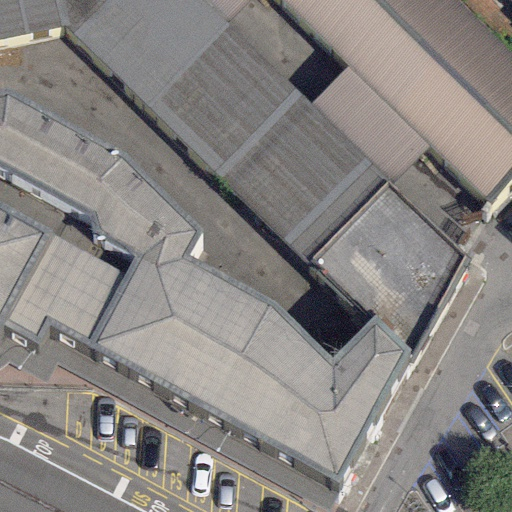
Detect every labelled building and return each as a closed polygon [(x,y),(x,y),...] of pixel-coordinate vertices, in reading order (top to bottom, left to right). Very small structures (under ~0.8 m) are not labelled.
[(511,68),(443,0),(0,0),(0,60),(64,43),(373,348),(409,384),(465,273),(398,206),(433,171),(489,227),(511,203),(511,68)] [(333,504),(409,384),(373,348),(330,391),(277,332),(186,286),(201,258),(128,190),(10,122),(0,124),(0,189),(91,237),(96,259),(139,282),(124,311),(92,373),(333,504)] [(0,346),(41,268),(0,246),(0,346)] [(124,311),(41,268),(0,346),(37,366),(46,349),(92,373),(124,311)] [(0,386),(11,381),(81,390),(305,511),(328,511),(333,504),(92,373),(46,349),(37,366),(0,346),(0,386)] [(145,511),(9,440),(0,436),(0,511),(145,511)]
